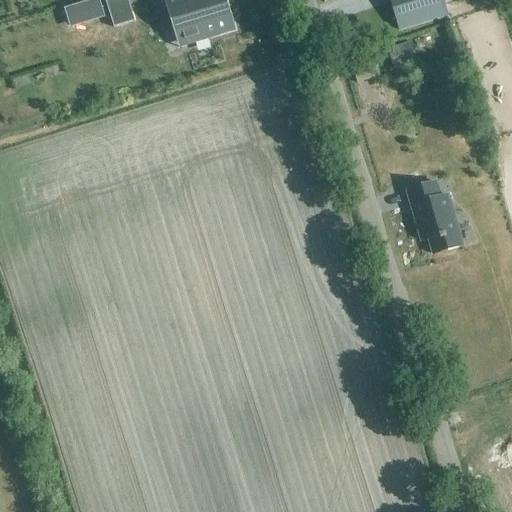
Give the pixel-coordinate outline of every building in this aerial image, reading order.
[(108,0),(104,1),(113,31),(134,25),(126,0),(108,0)] [(240,30),(231,0),(224,0),(211,4),(210,0),(168,0),(183,47),(240,30)] [(391,0),(401,33),(449,19),(443,0),(391,0)] [(97,1),(78,7),(82,23),(102,17),(97,1)] [(417,64),(410,42),(387,50),(394,71),(417,64)] [(397,165),(413,159),(402,122),(385,127),(397,165)] [(448,194),(441,197),(437,182),(404,191),(420,244),(427,241),(431,257),(464,247),(448,194)] [(503,222),(511,219),(511,195),(498,199),(503,222)]
